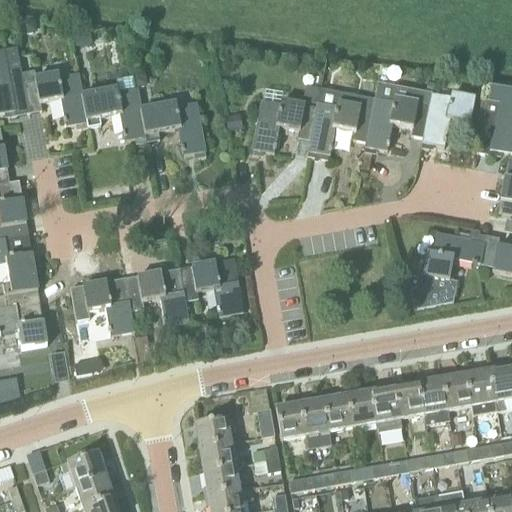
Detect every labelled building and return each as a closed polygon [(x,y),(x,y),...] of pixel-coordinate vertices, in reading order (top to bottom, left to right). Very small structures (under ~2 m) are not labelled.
[(10,122),(30,118),(22,78),(17,52),(0,54),(0,118),(9,117),(10,122)] [(34,75),(22,78),(30,118),(43,116),(41,109),(60,105),(65,132),(80,130),(81,134),(88,133),(82,99),(78,78),(60,82),(59,82),(59,81),(58,77),(35,82),(35,80),(34,75)] [(367,148),(365,157),(372,159),(373,153),(387,156),(393,129),(412,133),(410,140),(423,143),(430,109),(429,109),(431,98),(379,87),(376,103),(373,114),(374,114),(367,148)] [(481,137),(478,156),(498,160),(499,155),(511,157),(511,93),(491,89),(488,105),(481,137)] [(137,93),(119,96),(118,92),(82,99),(88,133),(101,130),(100,123),(120,120),(124,146),(139,144),(140,149),(147,148),(141,114),(141,113),(137,93)] [(310,146),(307,161),(315,163),(314,167),(319,168),(320,164),(329,166),(336,133),(355,137),(353,145),(367,148),(374,114),(373,114),(376,103),(321,92),(317,112),(318,112),(311,146),(310,146)] [(488,105),(486,105),(451,97),(450,101),(431,98),(429,109),(430,109),(423,143),(421,151),(429,153),(430,148),(444,151),(450,123),(469,127),(468,135),(481,137),(488,105)] [(318,112),(317,112),(315,111),(282,105),(281,110),(262,106),(251,160),(259,162),(260,157),(274,160),(280,132),(299,136),(298,143),(310,146),(311,146),(318,112)] [(141,114),(147,148),(159,145),(158,138),(178,134),(184,161),(197,158),(198,164),(206,162),(196,108),(178,111),(177,107),(141,113),(141,114)] [(511,162),(508,162),(498,216),(511,219),(511,162)] [(0,243),(27,239),(17,185),(7,186),(0,187),(0,243)] [(485,239),(480,267),(492,270),(492,274),(511,277),(511,223),(506,222),(503,235),(511,236),(511,252),(497,250),(498,242),(485,239)] [(427,256),(423,279),(417,278),(415,292),(410,294),(413,314),(452,306),(457,284),(450,282),(454,262),(480,267),(485,239),(477,238),(476,245),(435,237),(431,256),(427,256)] [(0,269),(5,268),(8,286),(1,287),(0,287),(0,300),(3,300),(36,294),(27,239),(0,243),(0,269)] [(184,306),(197,304),(196,297),(213,294),(218,321),(242,317),(233,264),(178,274),(184,306)] [(188,326),(184,306),(178,274),(124,283),(130,316),(142,314),(141,307),(158,304),(163,331),(188,326)] [(133,336),(130,316),(124,283),(68,293),(74,326),(88,323),(86,316),(104,313),(109,340),(133,336)] [(46,349),(36,294),(3,300),(5,312),(0,312),(0,337),(16,335),(20,353),(46,349)] [(495,407),(496,417),(505,415),(503,406),(511,404),(511,371),(490,375),(495,407)] [(490,375),(466,379),(472,411),(474,421),(496,417),(495,407),(490,375)] [(447,415),(448,415),(472,411),(466,379),(442,383),(447,415)] [(418,388),(424,420),(439,417),(440,426),(449,425),(448,415),(447,415),(442,383),(418,388)] [(400,424),(424,420),(418,388),(395,392),(400,424)] [(395,392),(371,396),(376,428),(378,438),(402,434),(400,424),(395,392)] [(353,432),(376,428),(371,396),(348,400),(353,432)] [(329,436),(353,432),(348,400),(323,404),(329,436)] [(306,440),(329,436),(323,404),(300,408),(306,440)] [(281,445),(306,440),(300,408),(276,413),(281,445)] [(261,442),(274,440),(270,414),(257,416),(261,442)] [(195,428),(199,454),(232,447),(228,423),(195,428)] [(504,460),(511,458),(511,445),(502,448),(504,460)] [(232,447),(199,454),(203,477),(236,471),(234,457),(232,448),(232,447)] [(492,462),(504,460),(502,448),(490,450),(492,462)] [(481,464),(492,462),(490,450),(479,452),(481,464)] [(276,452),(263,454),(265,467),(279,465),(276,452)] [(469,466),(481,464),(479,452),(467,454),(469,466)] [(454,456),(456,468),(469,466),(467,454),(454,456)] [(445,470),(456,468),(454,456),(443,458),(445,470)] [(74,491),(105,481),(97,457),(61,469),(64,479),(69,477),(74,491)] [(433,472),(445,470),(443,458),(431,460),(433,472)] [(419,463),(421,475),(433,472),(431,460),(419,463)] [(410,477),(421,475),(419,463),(408,465),(410,477)] [(279,465),(265,467),(267,478),(281,476),(279,465)] [(398,479),(410,477),(408,465),(396,467),(398,479)] [(383,469),(386,481),(398,479),(396,467),(383,469)] [(374,483),(386,481),(383,469),(372,471),(374,483)] [(207,500),(240,494),(240,493),(236,471),(203,477),(207,500)] [(363,485),(374,483),(372,471),(360,473),(363,485)] [(350,487),(363,485),(360,473),(348,475),(350,487)] [(37,490),(49,486),(45,475),(33,479),(37,490)] [(338,489),(350,487),(348,475),(336,477),(338,489)] [(327,491),(338,489),(336,477),(325,479),(327,491)] [(315,494),(327,491),(325,479),(313,482),(315,494)] [(81,511),(85,511),(113,503),(105,481),(74,491),(81,511)] [(301,484),(303,496),(315,494),(313,482),(301,484)] [(291,498),(303,496),(301,484),(289,486),(291,498)] [(12,506),(21,503),(17,491),(8,493),(12,506)] [(207,500),(209,511),(243,511),(242,506),(253,504),(251,492),(240,493),(240,494),(207,500)] [(449,499),(438,501),(439,511),(464,511),(464,509),(462,497),(449,499)] [(285,500),(271,502),(272,511),(285,511),(287,511),(285,500)] [(511,511),(511,504),(511,500),(488,504),(489,511),(511,511)] [(439,511),(438,501),(415,505),(415,511),(439,511)] [(23,511),(21,503),(12,506),(14,511),(23,511)] [(115,511),(113,503),(85,511),(115,511)]
